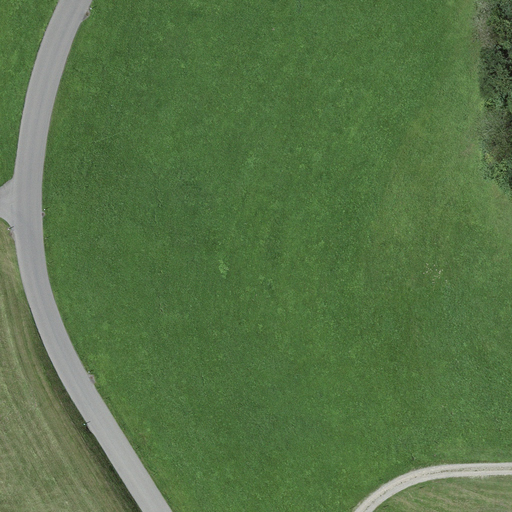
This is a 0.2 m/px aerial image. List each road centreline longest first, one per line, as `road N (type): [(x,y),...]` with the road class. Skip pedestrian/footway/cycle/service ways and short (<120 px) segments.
road 1 (unclassified): [(29,206),(37,282),(82,390),(160,511)]
road 2 (unclassified): [(79,0),(43,100),(29,206)]
road 3 (track): [(511,473),(423,477),(360,511)]
